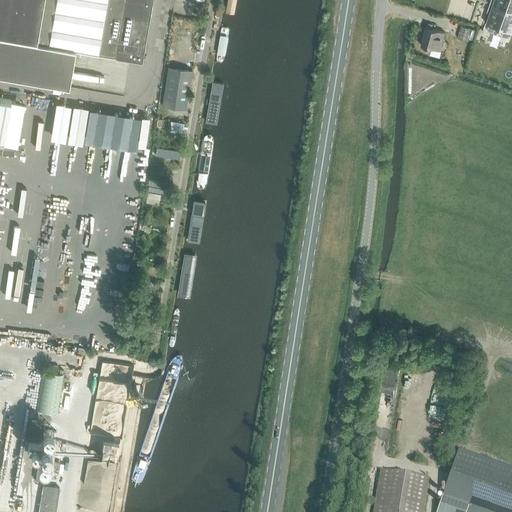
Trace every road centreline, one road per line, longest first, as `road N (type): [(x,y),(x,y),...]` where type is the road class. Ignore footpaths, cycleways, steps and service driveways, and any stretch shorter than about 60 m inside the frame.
road 1 (primary): [(266,511),(347,0)]
road 2 (unclassified): [(325,511),(372,200),(382,0)]
road 3 (unknown): [(0,332),(39,325),(58,299),(72,202),(60,177),(44,172),(25,188),(13,302)]
road 4 (unclassified): [(210,0),(152,348)]
road 5 (unknown): [(161,0),(151,78),(141,91),(123,98),(0,88)]
